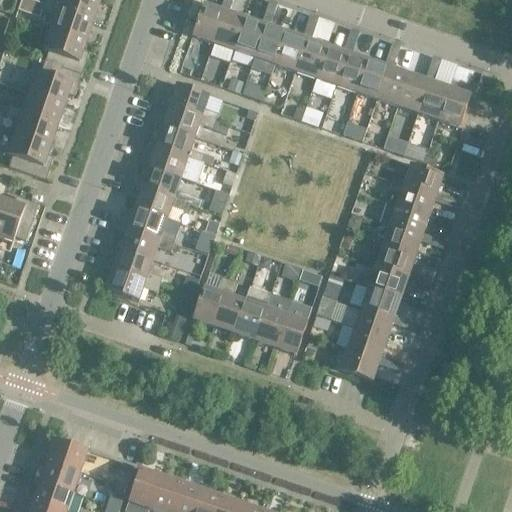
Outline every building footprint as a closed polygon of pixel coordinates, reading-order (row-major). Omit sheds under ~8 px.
[(100,2),(93,0),(61,0),(60,4),(48,0),(45,0),(43,6),(93,23),(100,2)] [(232,3),(224,0),(220,12),(203,6),(192,39),(213,46),(224,13),(228,14),(232,3)] [(277,6),(269,3),(265,14),(273,17),(277,6)] [(93,23),(43,6),(41,13),(55,17),(50,31),(86,43),(93,23)] [(224,13),(213,46),(233,53),(245,20),(228,14),(224,13)] [(273,17),(265,14),(261,25),(245,20),(233,53),(254,60),(265,27),(269,28),(273,17)] [(318,19),(310,17),(306,28),(314,31),(318,19)] [(265,27),(254,60),(274,67),(286,34),(269,28),(265,27)] [(314,31),(306,28),(302,39),(286,34),(274,67),(295,74),(306,41),(310,42),(314,31)] [(86,43),(50,31),(43,52),(48,54),(44,64),(81,77),(88,57),(82,54),(86,43)] [(359,33),(350,31),(347,42),(355,45),(359,33)] [(306,41),(295,74),(315,81),(326,48),(310,42),(306,41)] [(355,45),(347,42),(343,53),(326,48),(315,81),(336,88),(347,55),(351,56),(355,45)] [(400,47),(391,45),(388,56),(396,59),(400,47)] [(347,55),(336,88),(356,95),(367,62),(351,56),(347,55)] [(396,59),(388,56),(384,67),(367,62),(356,95),(376,102),(388,69),(392,70),(396,59)] [(440,61),(432,59),(428,70),(437,73),(440,61)] [(81,77),(44,64),(41,75),(36,73),(29,95),(64,107),(68,95),(74,97),(81,77)] [(388,69),(376,102),(397,109),(408,76),(392,70),(388,69)] [(437,73),(428,70),(425,81),(408,76),(397,109),(417,116),(429,83),(433,84),(437,73)] [(230,79),(226,91),(241,96),(245,84),(230,79)] [(429,83),(417,116),(438,123),(449,90),(433,84),(429,83)] [(465,95),(449,90),(438,123),(459,130),(470,97),(473,98),(477,87),(469,84),(465,95)] [(209,98),(175,87),(168,108),(215,124),(218,116),(204,111),(209,98)] [(64,107),(29,95),(24,108),(10,103),(7,110),(57,127),(64,107)] [(215,124),(168,108),(161,128),(194,140),(199,127),(212,132),(215,124)] [(296,110),(292,120),(300,122),(305,109),(303,108),(296,110)] [(57,127),(7,110),(5,117),(19,122),(15,136),(50,148),(57,127)] [(248,112),(246,119),(254,122),(257,115),(248,112)] [(194,140),(161,128),(154,149),(201,165),(204,157),(190,152),(194,140)] [(50,148),(15,136),(8,156),(12,158),(8,170),(45,182),(52,161),(46,159),(50,148)] [(387,138),(383,151),(403,158),(407,145),(387,138)] [(201,165),(154,149),(147,169),(180,181),(185,168),(198,173),(201,165)] [(231,153),(227,164),(238,168),(242,157),(231,153)] [(419,155),(416,163),(423,165),(425,157),(419,155)] [(427,157),(424,165),(435,169),(438,161),(427,157)] [(442,178),(409,167),(402,188),(435,199),(437,195),(442,178)] [(180,181),(147,169),(140,190),(187,206),(190,198),(176,193),(180,181)] [(225,174),(221,186),(230,189),(235,177),(225,174)] [(435,199),(402,188),(395,208),(428,220),(434,203),(445,207),(448,199),(437,195),(435,199)] [(187,206),(140,190),(133,210),(166,221),(171,209),(184,213),(187,206)] [(15,206),(3,202),(0,210),(0,239),(12,244),(14,240),(25,243),(38,207),(17,199),(15,206)] [(459,203),(448,199),(445,207),(457,211),(459,203)] [(379,225),(388,229),(421,240),(423,236),(428,220),(395,208),(386,205),(379,225)] [(166,221),(133,210),(126,230),(173,246),(176,239),(162,234),(166,221)] [(351,217),(347,228),(354,231),(359,228),(362,221),(351,217)] [(207,226),(204,232),(215,236),(219,225),(213,223),(207,226)] [(421,240),(388,229),(381,249),(414,260),(420,244),(431,248),(434,240),(423,236),(421,240)] [(173,246),(126,230),(119,251),(152,262),(157,250),(170,254),(173,246)] [(201,234),(198,243),(211,247),(214,238),(201,234)] [(445,244),(434,240),(431,248),(443,252),(445,244)] [(229,248),(227,255),(236,259),(239,251),(229,248)] [(414,260),(381,249),(374,270),(407,281),(409,277),(414,260)] [(152,262),(119,251),(112,271),(159,287),(162,279),(148,275),(152,262)] [(246,254),(243,263),(256,268),(259,258),(246,254)] [(261,259),(257,268),(267,271),(270,262),(261,259)] [(285,267),(281,279),(296,284),(300,272),(285,267)] [(407,281),(374,270),(367,290),(400,301),(406,285),(417,289),(420,281),(409,277),(407,281)] [(159,287),(112,271),(105,292),(138,304),(143,291),(156,295),(159,287)] [(301,273),(296,289),(309,293),(315,277),(301,273)] [(186,278),(181,293),(193,297),(198,282),(186,278)] [(330,278),(328,284),(340,288),(342,282),(330,278)] [(217,293),(203,289),(192,322),(213,329),(229,283),(221,280),(217,293)] [(431,285),(420,281),(417,289),(429,293),(431,285)] [(237,285),(229,283),(213,329),(234,336),(245,303),(232,299),(237,285)] [(249,290),(245,303),(234,336),(254,343),(270,296),(249,290)] [(400,301),(367,290),(360,310),(393,322),(395,318),(400,301)] [(278,299),(270,296),(254,343),(274,350),(286,317),(273,313),(278,299)] [(298,321),(286,317),(274,350),(295,357),(307,324),(306,324),(311,311),(303,308),(298,321)] [(393,322),(360,310),(353,331),(386,342),(392,326),(403,330),(406,322),(395,318),(393,322)] [(315,319),(312,329),(327,334),(330,324),(315,319)] [(417,325),(406,322),(403,330),(415,334),(417,325)] [(386,342),(353,331),(346,351),(379,363),(381,358),(386,342)] [(309,342),(307,350),(315,353),(318,345),(309,342)] [(379,363),(346,351),(339,372),(372,383),(378,367),(389,371),(392,362),(381,358),(379,363)] [(403,366),(392,362),(389,371),(401,374),(403,366)] [(87,453),(54,442),(47,463),(80,474),(87,453)] [(80,474),(47,463),(40,483),(73,495),(80,474)] [(134,469),(121,465),(118,473),(131,478),(134,469)] [(128,504),(149,511),(160,478),(139,471),(128,504)] [(171,511),(180,485),(160,478),(149,511),(150,511),(171,511)] [(67,511),(73,495),(40,483),(33,504),(56,511),(67,511)] [(194,511),(201,492),(180,485),(171,511),(194,511)] [(216,511),(221,499),(201,492),(194,511),(216,511)] [(110,498),(107,506),(119,511),(122,502),(110,498)] [(239,511),(242,506),(221,499),(216,511),(239,511)]
